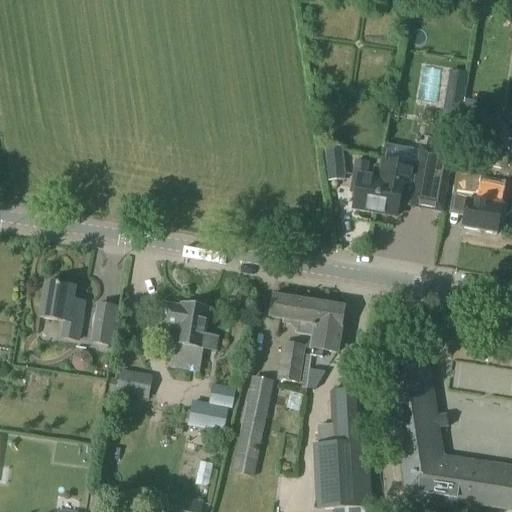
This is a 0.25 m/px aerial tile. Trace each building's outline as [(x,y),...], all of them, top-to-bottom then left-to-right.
[(424,99),(431,71),(416,67),(410,95),(424,99)] [(476,78),(472,110),(496,113),(501,81),(476,78)] [(462,115),(457,148),(474,150),(479,118),(462,115)] [(417,148),(414,167),(382,161),(379,184),(374,216),(397,220),(400,200),(408,201),(408,206),(439,211),(448,154),(417,148)] [(340,152),(324,154),(328,187),(344,185),(340,152)] [(353,212),(374,216),(379,184),(365,182),(367,167),(355,165),(352,185),(357,186),(353,212)] [(496,236),(501,209),(477,205),(482,181),(457,176),(454,196),(468,198),(462,230),(496,236)] [(416,229),(411,258),(422,260),(427,231),(416,229)] [(46,285),(40,322),(65,326),(63,339),(78,342),(84,305),(73,303),(75,290),(46,285)] [(327,321),(317,319),(319,307),(274,300),(271,321),(297,325),(295,337),(313,339),(311,351),(320,353),(323,333),(325,333),(327,321)] [(322,303),(321,307),(319,307),(317,319),(327,321),(325,333),(323,333),(320,353),(311,351),(310,358),(324,360),(325,354),(338,356),(343,328),(341,327),(343,310),(335,309),(336,305),(322,303)] [(163,305),(160,327),(177,330),(171,369),(199,374),(203,352),(216,354),(218,341),(205,338),(209,311),(181,306),(181,308),(163,305)] [(98,307),(92,344),(110,347),(116,310),(98,307)] [(283,345),(277,382),(300,386),(305,348),(283,345)] [(425,359),(384,366),(407,498),(417,500),(415,507),(444,511),(458,511),(459,506),(498,511),(511,511),(511,471),(442,461),(437,431),(446,429),(444,419),(436,420),(425,359)] [(501,393),(505,371),(457,361),(452,386),(459,387),(457,399),(466,401),(470,380),(487,383),(486,390),(501,393)] [(109,381),(106,394),(146,402),(151,379),(120,373),(118,383),(109,381)] [(234,461),(252,465),(255,466),(272,385),(252,380),(234,461)] [(323,459),(318,460),(321,511),(343,511),(376,510),(371,446),(367,446),(363,394),(333,396),(336,428),(321,429),(323,459)] [(192,403),(187,430),(224,437),(229,410),(192,403)] [(284,460),(287,435),(275,434),(272,458),(284,460)] [(234,461),(231,476),(248,481),(252,465),(234,461)] [(191,490),(199,492),(203,467),(194,466),(191,490)] [(90,493),(88,511),(112,511),(114,504),(101,503),(102,494),(90,493)] [(165,502),(163,511),(201,511),(202,507),(165,502)]
